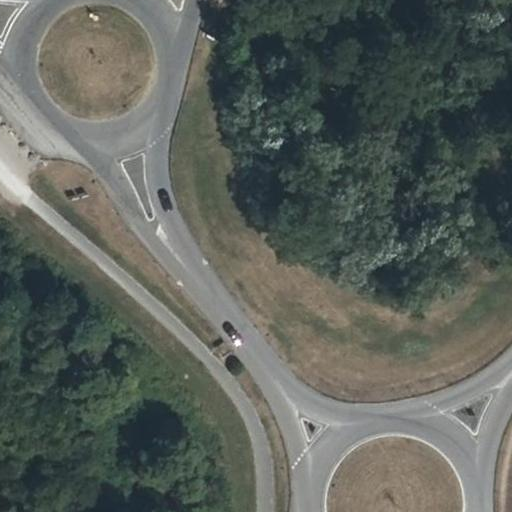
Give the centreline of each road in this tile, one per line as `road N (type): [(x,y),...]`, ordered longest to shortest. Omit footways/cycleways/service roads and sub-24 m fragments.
road 1 (tertiary): [(92,148),(140,228),(275,394),(309,487)]
road 2 (tertiary): [(371,424),(296,395),(187,254),(165,207),(152,128)]
road 3 (unclassified): [(511,373),(398,421)]
